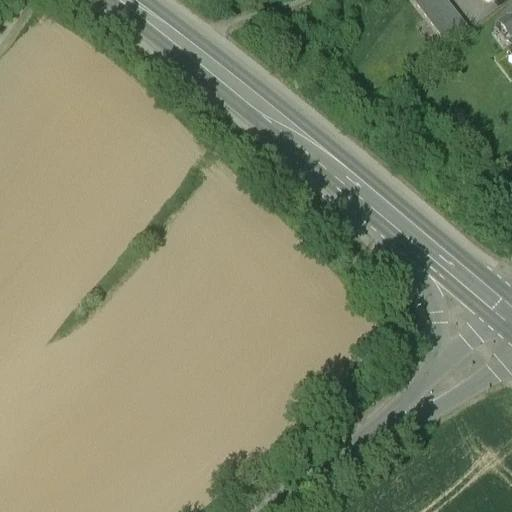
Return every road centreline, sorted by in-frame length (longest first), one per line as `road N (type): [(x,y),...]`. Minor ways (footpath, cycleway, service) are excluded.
road 1 (tertiary): [(511,314),(126,0)]
road 2 (residential): [(511,334),(264,511)]
